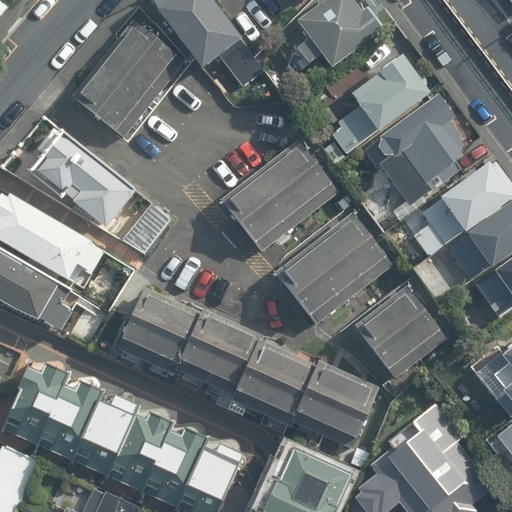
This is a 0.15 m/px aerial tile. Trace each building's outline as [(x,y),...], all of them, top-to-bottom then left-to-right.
[(240,37),(213,0),(155,0),(150,4),(199,70),(240,37)] [(327,68),(378,30),(354,0),(326,0),(293,26),(302,38),(293,46),(309,67),(320,59),(327,68)] [(175,58),(131,24),(73,99),(117,133),(175,58)] [(256,38),(223,61),(242,88),(275,65),(256,38)] [(363,147),(437,91),(405,49),(331,104),(343,120),(329,132),(345,154),(360,143),(363,147)] [(437,91),(363,147),(408,205),(481,150),(437,91)] [(59,133),(28,178),(104,233),(136,188),(59,133)] [(334,182),(299,139),(220,203),(255,246),(334,182)] [(496,319),(511,307),(511,188),(492,162),(419,217),(496,319)] [(102,249),(2,191),(0,194),(0,244),(68,283),(69,277),(77,279),(82,271),(90,275),(102,249)] [(391,259),(357,214),(278,274),(312,319),(391,259)] [(69,288),(0,249),(0,304),(55,335),(78,294),(69,288)] [(352,320),(395,378),(444,341),(401,283),(352,320)] [(382,385),(144,288),(121,341),(239,389),(237,397),(360,441),(382,385)] [(511,347),(499,358),(511,374),(511,380),(501,390),(511,403),(511,347)] [(46,356),(13,433),(195,511),(244,511),(270,453),(46,356)] [(497,488),(439,410),(367,464),(377,478),(351,498),(361,511),(387,511),(398,504),(404,511),(403,511),(477,511),(473,506),(497,488)] [(511,431),(497,443),(511,464),(511,431)] [(39,465),(2,449),(0,452),(0,511),(16,511),(19,508),(39,465)] [(340,511),(354,478),(284,451),(259,511),(340,511)] [(97,491),(87,511),(78,511),(67,507),(64,511),(133,511),(135,508),(97,491)]
